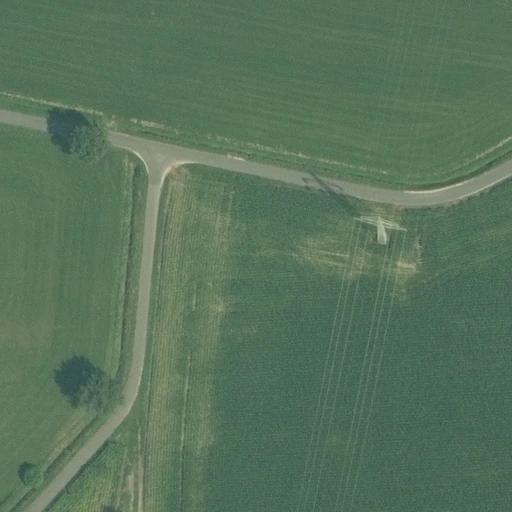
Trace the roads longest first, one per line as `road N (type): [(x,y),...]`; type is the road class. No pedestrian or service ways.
road 1 (unclassified): [(23,511),(128,391),(143,323),(159,151)]
road 2 (unclassified): [(159,151),(425,200),(511,165)]
road 3 (unclassified): [(159,151),(0,117)]
road 4 (track): [(128,391),(128,511)]
